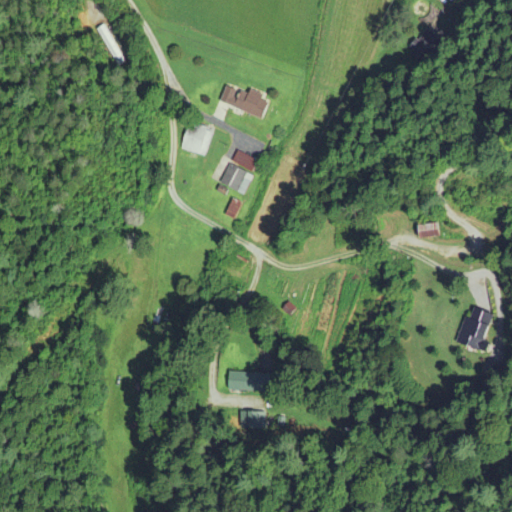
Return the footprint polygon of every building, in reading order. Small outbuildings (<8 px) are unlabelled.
[(475,0),(476,0),(459,0),(447,13),(456,21),(475,0)] [(409,52),(426,65),(447,38),(430,24),(409,52)] [(95,30),(117,67),(125,62),(103,25),(95,30)] [(269,101),(248,92),(246,96),(225,87),(219,103),(261,121),(269,101)] [(177,157),(201,166),(213,131),(189,123),(177,157)] [(232,162),(245,169),(250,160),(237,152),(232,162)] [(253,177),(230,164),(219,183),(242,196),(253,177)] [(417,240),(438,239),(437,225),(416,226),(417,240)] [(482,353),(492,316),(472,310),(469,320),(463,318),(455,346),(482,353)] [(228,391),(273,393),(274,374),(229,372),(228,391)]
